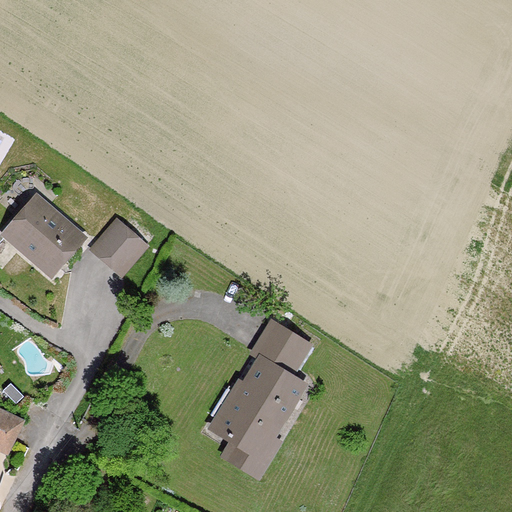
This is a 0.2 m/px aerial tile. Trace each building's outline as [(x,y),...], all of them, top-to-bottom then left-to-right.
[(82,238),(37,198),(5,235),(50,274),(82,238)] [(116,223),(94,249),(122,272),(144,246),(116,223)] [(266,358),(288,371),(303,344),(276,325),(259,353),(266,358)] [(266,358),(263,363),(301,386),(304,381),(288,371),(266,358)] [(237,461),(255,472),(275,441),(269,437),(301,386),(263,363),(247,390),(250,392),(245,400),(239,396),(218,428),(239,441),(246,445),(237,461)] [(250,392),(247,390),(243,388),(239,396),(245,400),(250,392)] [(0,411),(0,448),(8,452),(22,422),(0,411)] [(229,456),(237,461),(246,445),(239,441),(229,456)]
